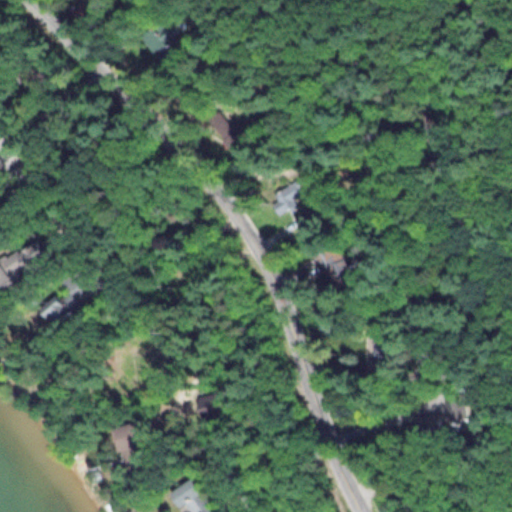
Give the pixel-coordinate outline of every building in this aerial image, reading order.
[(81,0),(72,11),(85,23),(100,6),(92,0),(81,0)] [(157,55),(180,39),(166,19),(143,34),(157,55)] [(211,117),(232,149),(243,141),(223,110),(211,117)] [(274,191),(278,200),(274,202),(278,213),(307,201),(299,181),(274,191)] [(0,289),(51,258),(38,236),(0,259),(0,289)] [(62,279),(69,288),(41,308),(54,324),(99,292),(80,266),(62,279)] [(229,413),(226,392),(199,395),(201,416),(229,413)] [(442,434),(441,414),(414,415),(415,435),(442,434)] [(120,450),(141,442),(132,421),(111,430),(120,450)] [(178,506),(203,494),(195,478),(170,490),(178,506)]
